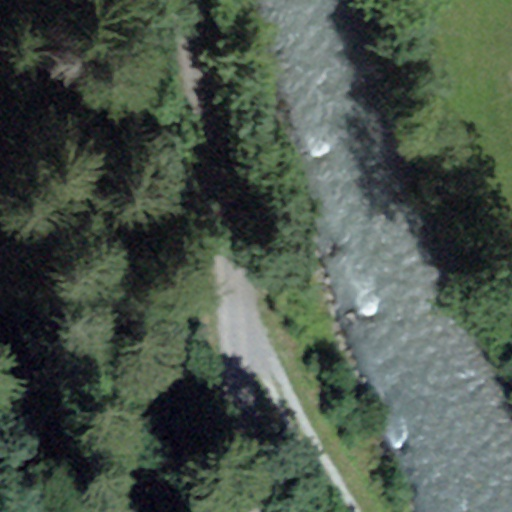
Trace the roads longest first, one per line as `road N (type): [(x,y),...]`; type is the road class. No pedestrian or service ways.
road 1 (track): [(255,511),(222,220),(178,0)]
road 2 (track): [(339,511),(253,331),(234,314)]
